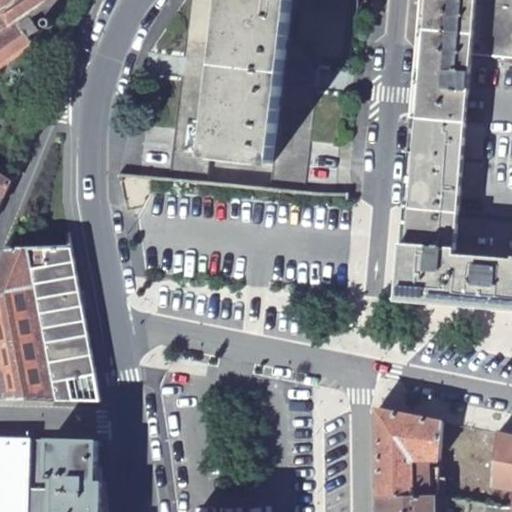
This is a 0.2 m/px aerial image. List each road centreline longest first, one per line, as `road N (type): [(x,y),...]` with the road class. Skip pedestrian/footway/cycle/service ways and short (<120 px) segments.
road 1 (residential): [(361,365),(399,0)]
road 2 (residential): [(126,0),(101,40),(87,113),(117,325)]
road 3 (residential): [(117,325),(361,365)]
road 4 (residential): [(511,394),(361,365)]
road 5 (residential): [(361,511),(361,365)]
road 6 (residential): [(0,419),(134,421)]
